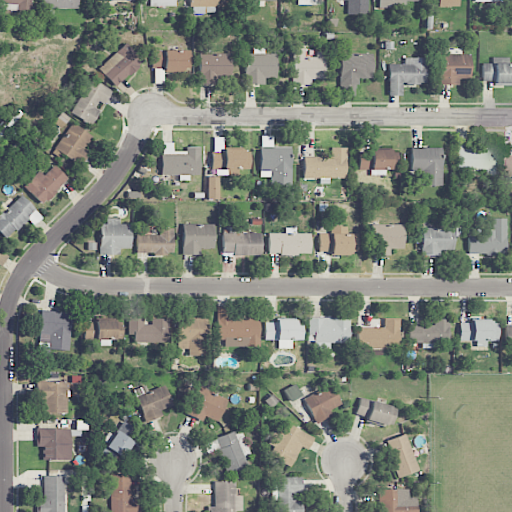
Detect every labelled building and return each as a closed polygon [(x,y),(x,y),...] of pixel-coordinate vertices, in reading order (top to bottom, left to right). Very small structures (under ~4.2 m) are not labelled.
[(31,0),(0,0),(0,10),(31,11),(31,0)] [(78,8),(77,0),(41,0),(42,9),(78,8)] [(366,0),(347,0),(347,15),(366,14),(366,0)] [(117,87),(143,61),(125,43),(99,69),(117,87)] [(292,84),(311,84),(311,79),(324,79),(325,52),(316,52),(316,58),(304,58),(305,49),(293,48),(292,84)] [(190,71),(190,51),(151,50),(151,68),(163,68),(163,70),(190,71)] [(231,54),(199,53),(199,81),(230,82),(231,54)] [(265,85),(265,79),(276,79),(276,54),(245,53),(244,84),(265,85)] [(372,54),(341,54),(340,85),(358,85),(358,79),(371,79),(372,54)] [(469,54),(438,55),(438,85),(458,84),(458,79),(470,79),(469,54)] [(426,58),(404,58),(404,64),(389,64),(388,95),(401,96),(401,84),(425,84),(426,58)] [(511,63),(481,64),(482,83),(511,82),(511,63)] [(112,91),(98,83),(96,87),(88,83),(71,114),(90,125),(102,103),(104,104),(112,91)] [(89,152),(83,148),(91,136),(72,123),(54,149),(79,166),(89,152)] [(290,186),(289,147),(272,147),(272,137),(262,137),(262,145),(260,145),(260,171),(261,171),(261,177),(269,177),(269,186),(290,186)] [(199,176),(199,148),(185,148),(185,151),(173,151),(173,143),(161,143),(162,175),(183,175),(183,176),(199,176)] [(456,148),(456,171),(485,170),(485,177),(498,177),(498,147),(456,148)] [(344,179),(345,148),(330,148),(330,157),(303,157),(303,178),(344,179)] [(411,171),(422,171),(423,186),(441,186),(440,148),(410,148),(411,171)] [(249,170),(250,151),(212,150),(212,169),(249,170)] [(359,171),(383,171),(383,170),(398,170),(398,150),(359,151),(359,171)] [(39,171),(24,186),(42,205),(68,179),(54,165),(44,176),(39,171)] [(219,200),(220,177),(208,177),(207,199),(219,200)] [(0,232),(6,239),(36,210),(21,195),(0,215),(0,232)] [(99,255),(119,254),(119,249),(131,248),(130,224),(119,224),(119,218),(106,218),(106,224),(99,224),(99,255)] [(484,236),(467,236),(468,255),(505,254),(505,218),(491,219),(492,230),(484,230),(484,236)] [(213,249),(214,225),(182,224),(182,254),(200,255),(200,249),(213,249)] [(390,255),(390,249),(403,249),(402,225),(371,225),(371,256),(390,255)] [(319,233),(318,252),(329,252),(329,254),(356,255),(357,234),(346,234),(346,226),(330,226),(330,233),(319,233)] [(310,233),(296,233),(295,228),(284,228),(285,233),(267,233),(268,255),(310,254),(310,233)] [(453,229),(422,228),(421,255),(439,255),(439,249),(453,249),(453,229)] [(135,254),(172,254),(173,229),(158,229),(158,235),(136,235),(135,254)] [(261,255),(261,233),(222,233),(222,255),(261,255)] [(258,319),(228,318),(228,306),(217,306),(216,340),(224,340),(224,346),(258,347),(258,319)] [(69,350),(70,312),(40,311),(39,334),(49,334),(48,349),(69,350)] [(167,318),(147,319),(147,318),(128,318),(128,334),(133,334),(133,342),(167,342),(167,318)] [(205,318),(177,318),(176,349),(188,349),(188,356),(204,356),(205,318)] [(349,319),(308,318),(308,343),(316,343),(316,348),(329,349),(329,343),(349,343),(349,319)] [(357,327),(356,349),(398,350),(398,319),(383,319),(383,328),(357,327)] [(408,325),(407,343),(447,343),(448,319),(433,319),(433,325),(408,325)] [(122,340),(122,320),(83,321),(84,340),(100,340),(100,346),(111,346),(111,340),(122,340)] [(264,321),(264,340),(278,340),(278,348),(291,348),(291,340),(302,340),(302,321),(264,321)] [(497,321),(459,321),(459,342),(498,341),(497,321)] [(67,382),(39,381),(38,400),(43,400),(42,413),(66,413),(67,382)] [(148,392),(146,386),(133,391),(146,422),(163,416),(161,411),(173,406),(164,385),(148,392)] [(203,422),(206,416),(217,421),(228,399),(200,385),(186,414),(203,422)] [(329,409),(339,406),(333,387),(304,397),(313,423),(331,417),(329,409)] [(391,427),(397,408),(360,397),(355,414),(366,417),(365,419),(391,427)] [(134,443),(131,441),(138,432),(124,421),(100,452),(117,465),(134,443)] [(307,450),(313,437),(286,424),(283,430),(276,426),(268,442),(275,445),(269,456),(290,467),(300,446),(307,450)] [(70,461),(70,429),(36,428),(36,447),(42,447),(42,460),(70,461)] [(225,475),(246,469),(236,432),(215,437),(225,475)] [(386,440),(396,478),(417,472),(407,434),(386,440)] [(131,501),(131,474),(110,474),(110,511),(140,511),(140,501),(131,501)] [(63,511),(63,476),(43,476),(43,501),(36,502),(36,511),(63,511)] [(301,493),(302,477),(279,477),(277,511),(301,511),(302,501),(295,501),(296,493),(301,493)] [(235,482),(213,482),(214,507),(207,507),(206,511),(234,511),(235,511),(242,511),(242,496),(235,496),(235,482)] [(408,490),(379,489),(378,511),(415,511),(416,498),(408,498),(408,490)]
